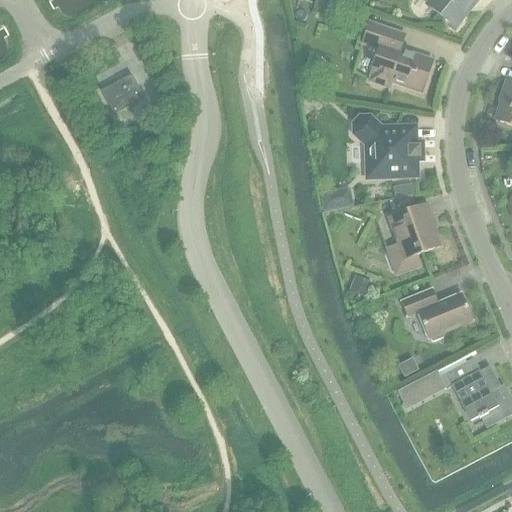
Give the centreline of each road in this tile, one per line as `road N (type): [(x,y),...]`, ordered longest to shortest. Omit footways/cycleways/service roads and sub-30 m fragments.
road 1 (tertiary): [(334,511),(190,240),(203,123),(193,7)]
road 2 (residential): [(508,302),(459,186),(455,153),(473,57),(511,11)]
road 3 (unclassified): [(0,82),(120,18),(193,7)]
